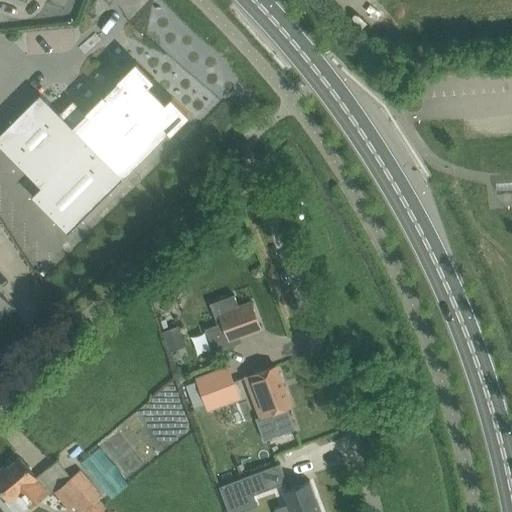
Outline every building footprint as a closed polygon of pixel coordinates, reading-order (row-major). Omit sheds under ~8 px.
[(40,93),(0,132),(0,145),(41,186),(32,195),(68,232),(123,177),(169,132),(170,133),(190,114),(171,96),(165,101),(148,84),(154,79),(136,60),(117,79),(118,80),(104,94),(103,93),(102,94),(103,95),(86,113),(73,101),(61,113),(40,93)] [(218,325),(223,323),(229,340),(241,336),(261,328),(252,302),(238,307),(234,294),(210,303),(218,325)] [(162,331),(167,345),(184,340),(179,325),(162,331)] [(196,378),(198,381),(189,385),(197,407),(206,403),(208,409),(239,397),(228,366),(196,378)] [(260,416),(270,413),(278,435),(295,429),(286,407),(290,405),(276,366),(257,373),(246,377),(260,416)] [(0,470),(0,487),(4,493),(9,499),(4,504),(11,511),(22,511),(33,503),(46,492),(35,478),(35,477),(20,458),(6,469),(4,467),(0,470)] [(280,463),(220,485),(227,503),(254,494),(287,482),(280,463)] [(98,499),(101,497),(79,471),(71,478),(55,492),(73,511),(83,511),(84,511),(100,511),(106,508),(102,504),(98,499)] [(321,511),(309,480),(283,491),(287,502),(290,511),(321,511)]
